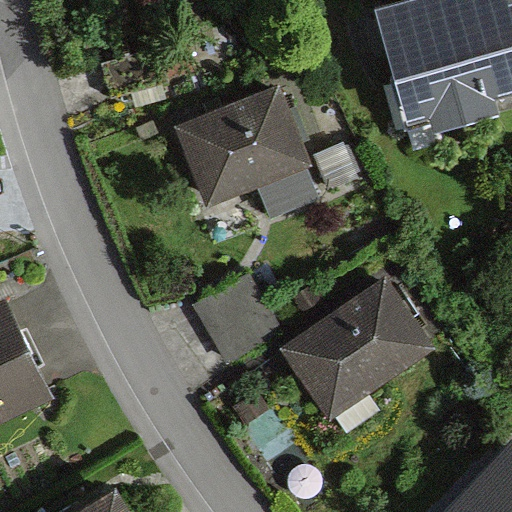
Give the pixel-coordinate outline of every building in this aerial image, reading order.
[(511,0),(378,0),(408,103),(429,97),(434,115),(500,96),(495,78),(511,73),(511,0)] [(281,88),(178,127),(207,202),(266,180),(277,208),(356,178),(345,150),(310,163),(281,88)] [(196,300),(227,358),(285,328),(254,270),(196,300)] [(386,278),(286,349),(334,417),(434,347),(386,278)] [(0,423),(54,397),(6,300),(0,303),(0,423)] [(511,511),(511,453),(460,511),(511,511)] [(87,511),(124,511),(115,496),(87,511)]
